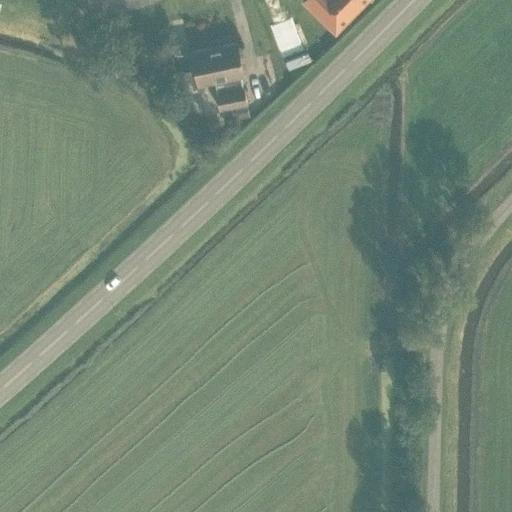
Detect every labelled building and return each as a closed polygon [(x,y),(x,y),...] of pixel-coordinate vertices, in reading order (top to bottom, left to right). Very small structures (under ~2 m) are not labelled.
[(303,0),(336,32),(367,0),(303,0)] [(274,31),(282,55),(301,48),(292,24),(274,31)] [(216,94),(220,109),(235,106),(243,105),(246,104),(248,104),(245,88),(243,88),(241,76),(244,76),(237,43),(192,52),(199,85),(215,82),(217,93),(216,94)] [(309,60),(305,49),(282,57),(287,69),(309,60)] [(243,105),(235,106),(237,118),(249,116),(246,104),(244,104),(243,105)]
